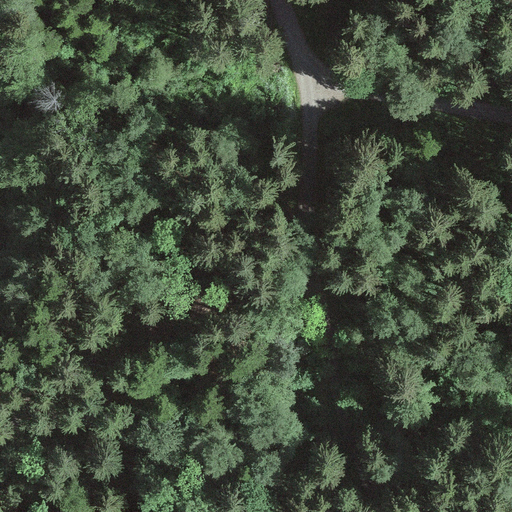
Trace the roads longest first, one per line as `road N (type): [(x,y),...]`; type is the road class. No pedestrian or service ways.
road 1 (track): [(382,511),(333,380),(311,226),(313,79),(282,0)]
road 2 (track): [(0,435),(78,421),(151,436),(189,433),(289,316),(315,270)]
road 3 (track): [(313,79),(511,115)]
